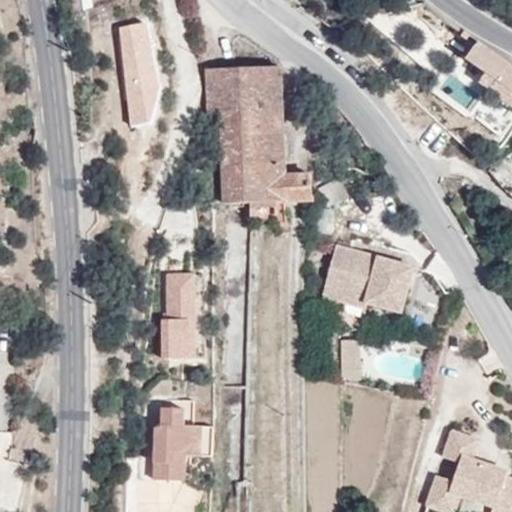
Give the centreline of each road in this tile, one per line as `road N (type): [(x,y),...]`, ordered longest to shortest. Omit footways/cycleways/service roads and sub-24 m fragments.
road 1 (tertiary): [(68,511),(71,311),(42,0)]
road 2 (residential): [(233,0),(364,107),(511,351)]
road 3 (track): [(150,223),(123,413),(119,511)]
road 4 (unknown): [(214,511),(225,258)]
road 5 (unknown): [(506,341),(455,373),(415,466)]
